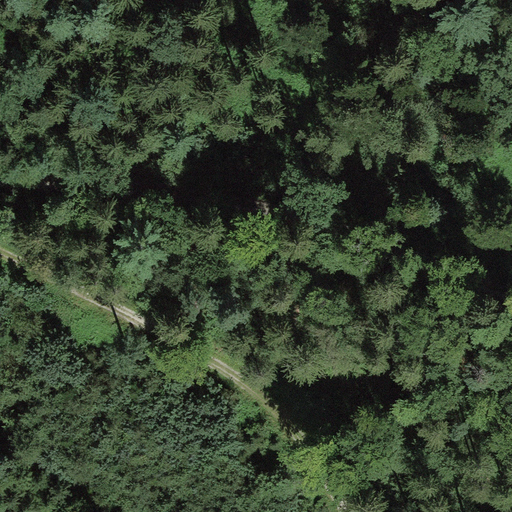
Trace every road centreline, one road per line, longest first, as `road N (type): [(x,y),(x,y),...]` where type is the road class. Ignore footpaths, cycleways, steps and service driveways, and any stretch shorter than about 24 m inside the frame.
road 1 (track): [(511,296),(208,193),(0,177)]
road 2 (track): [(0,258),(256,384),(350,511)]
